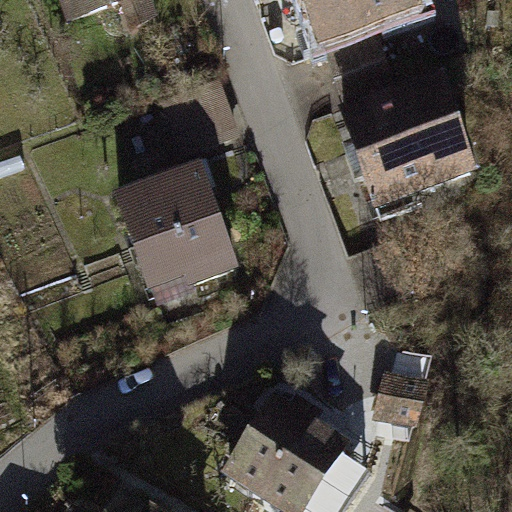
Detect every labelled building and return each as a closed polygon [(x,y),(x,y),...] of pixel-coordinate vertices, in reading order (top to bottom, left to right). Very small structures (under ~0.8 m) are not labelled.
[(170,0),(67,0),(81,39),(173,6),(170,0)] [(325,0),(349,56),(459,19),(450,0),(325,0)] [(172,99),(188,143),(247,122),(231,77),(172,99)] [(476,86),(357,128),(384,205),(504,162),(476,86)] [(224,164),(129,199),(167,303),(263,268),(224,164)] [(461,380),(419,365),(400,418),(443,433),(461,380)] [(308,390),(259,463),(331,511),(380,438),(308,390)] [(157,471),(131,511),(216,511),(218,509),(157,471)]
